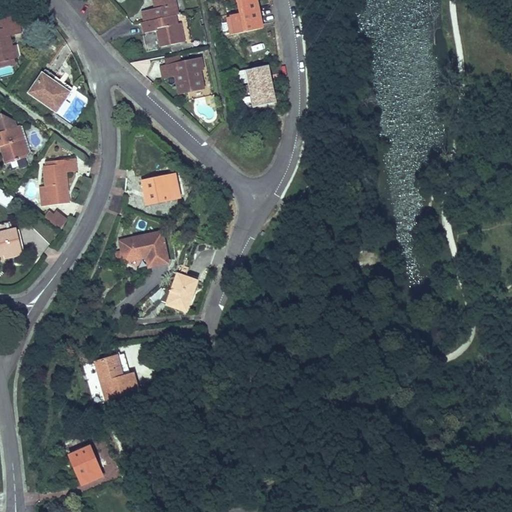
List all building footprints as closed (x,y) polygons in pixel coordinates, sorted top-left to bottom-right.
[(178,17),(174,0),(153,0),(155,7),(143,10),(146,23),(176,17),(178,17)] [(237,0),(241,13),(245,32),(265,27),(258,0),(237,0)] [(0,27),(0,29),(0,61),(12,59),(9,46),(13,46),(11,35),(23,33),(18,13),(0,16),(0,27)] [(230,17),(227,18),(231,35),(245,32),(241,13),(230,16),(230,17)] [(180,43),(176,17),(146,23),(142,23),(144,33),(156,31),(158,47),(180,43)] [(19,58),(16,45),(13,46),(9,46),(12,59),(15,58),(19,58)] [(167,66),(182,63),(181,56),(165,59),(167,66)] [(12,59),(0,61),(0,67),(16,64),(15,58),(12,59)] [(167,66),(161,67),(163,79),(175,77),(178,96),(206,91),(202,73),(206,73),(203,59),(182,63),(167,66)] [(249,82),(255,107),(277,102),(269,65),(246,70),(249,82)] [(235,73),(238,85),(249,82),(246,70),(235,73)] [(43,75),(31,93),(60,114),(72,94),(43,75)] [(20,125),(18,126),(16,121),(1,113),(0,114),(0,148),(5,164),(27,157),(30,153),(20,125)] [(71,203),(67,172),(78,171),(76,158),(45,162),(45,166),(42,166),(45,186),(39,187),(41,206),(71,203)] [(177,173),(142,181),(147,205),(182,198),(177,173)] [(0,190),(0,203),(8,208),(14,197),(0,190)] [(49,210),(44,218),(60,230),(68,219),(57,210),(54,214),(49,210)] [(0,231),(13,228),(11,221),(0,223),(0,231)] [(0,231),(0,256),(4,256),(23,251),(17,227),(13,228),(0,231)] [(165,231),(118,240),(123,263),(147,259),(149,268),(171,264),(165,231)] [(5,260),(24,255),(23,251),(4,256),(5,260)] [(200,280),(177,272),(166,305),(189,313),(200,280)] [(114,356),(98,361),(111,398),(140,389),(135,372),(132,374),(125,352),(122,353),(114,356)] [(66,459),(78,487),(101,478),(90,449),(66,459)]
